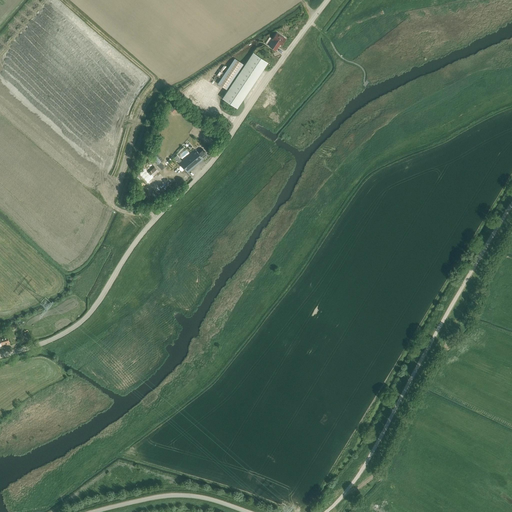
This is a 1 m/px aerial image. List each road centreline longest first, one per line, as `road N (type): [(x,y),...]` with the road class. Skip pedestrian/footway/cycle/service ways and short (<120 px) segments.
road 1 (unclassified): [(0,356),(67,331),(89,313),(146,228),(216,157),(326,0)]
road 2 (unclassified): [(325,511),(360,472),(511,205)]
road 3 (unclassified): [(94,511),(164,495),(245,511)]
